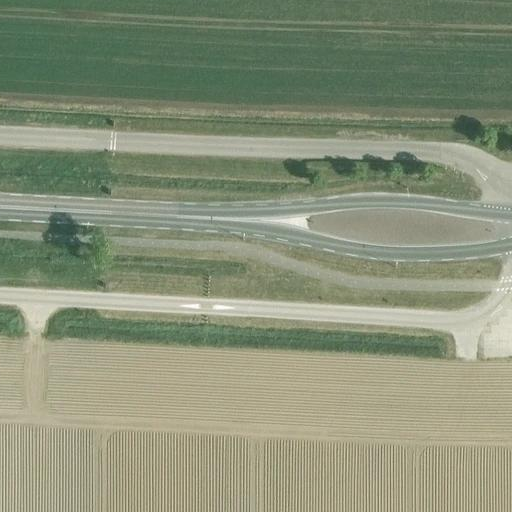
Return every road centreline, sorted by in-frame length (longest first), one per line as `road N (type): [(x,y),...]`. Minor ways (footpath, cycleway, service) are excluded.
road 1 (residential): [(103,303),(449,321),(490,312),(511,278)]
road 2 (residential): [(511,174),(438,151),(112,142)]
road 3 (primary): [(232,219),(386,254),(469,253),(511,240)]
road 4 (primary): [(511,222),(392,201),(232,219)]
road 5 (primary): [(232,219),(0,208)]
